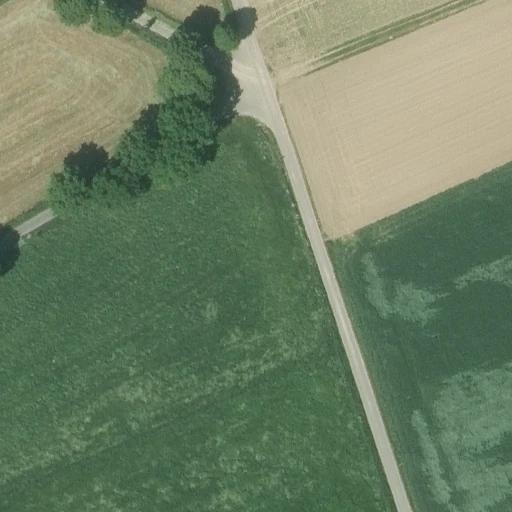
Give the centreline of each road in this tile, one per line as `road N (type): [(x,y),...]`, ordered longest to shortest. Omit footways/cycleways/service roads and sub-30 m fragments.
road 1 (track): [(235,0),(402,511)]
road 2 (track): [(261,83),(0,241)]
road 3 (track): [(261,83),(489,0)]
road 4 (track): [(95,0),(261,83)]
